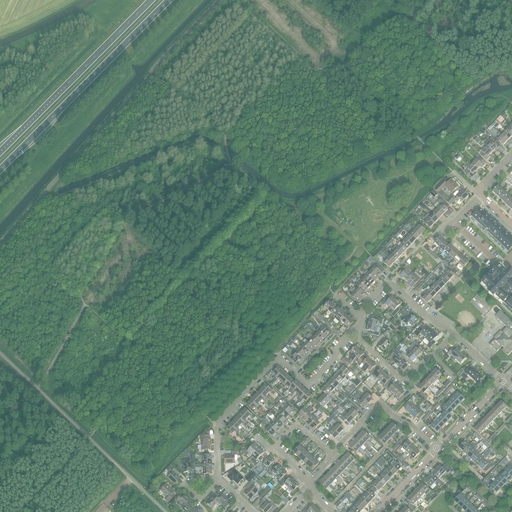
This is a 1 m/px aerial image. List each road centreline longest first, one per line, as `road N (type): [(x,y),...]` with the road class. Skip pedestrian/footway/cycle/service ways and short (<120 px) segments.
road 1 (track): [(432,0),(419,13),(384,23),(344,67),(311,70),(298,58),(224,135),(231,164),(125,221),(79,297),(86,305),(33,402),(0,422)]
road 2 (track): [(421,141),(300,201),(267,194),(63,415)]
road 3 (track): [(43,193),(53,200),(191,143),(210,145),(341,261),(334,294)]
road 4 (residential): [(352,333),(311,383),(278,359),(238,398),(216,424),(217,476)]
road 5 (trunk): [(0,169),(167,0)]
road 6 (track): [(108,204),(278,359)]
road 7 (unclassified): [(165,511),(0,355)]
road 8 (track): [(0,317),(149,161)]
road 9 (trunk): [(150,0),(0,151)]
road 10 (track): [(157,369),(22,511)]
road 11 (track): [(86,305),(216,424)]
road 12 (track): [(344,67),(452,170)]
road 13 (track): [(206,416),(156,470),(140,472),(96,432)]
road 14 (residential): [(331,454),(379,404),(437,449)]
road 15 (residential): [(454,334),(403,379),(352,333)]
road 16 (residential): [(308,482),(278,443),(296,425),(331,454)]
